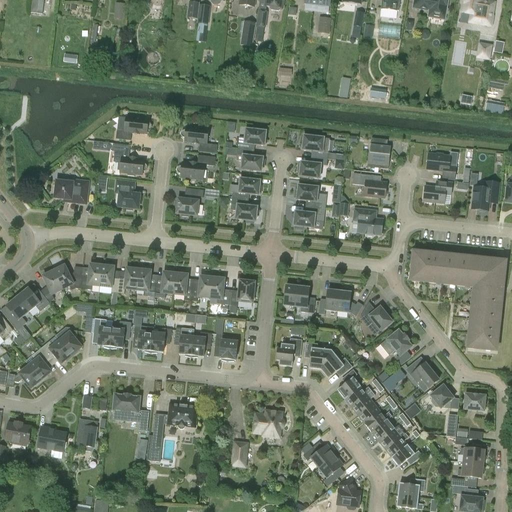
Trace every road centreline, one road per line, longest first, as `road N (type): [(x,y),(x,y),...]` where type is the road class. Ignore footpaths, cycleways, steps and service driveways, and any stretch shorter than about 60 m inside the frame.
road 1 (residential): [(506,511),(503,391),(464,370),(385,265)]
road 2 (residential): [(0,399),(48,403),(85,368),(99,366),(258,382)]
road 3 (residential): [(258,382),(313,396),(376,476),(379,511)]
road 4 (residential): [(26,239),(59,232),(154,241)]
road 5 (residential): [(258,382),(271,254)]
